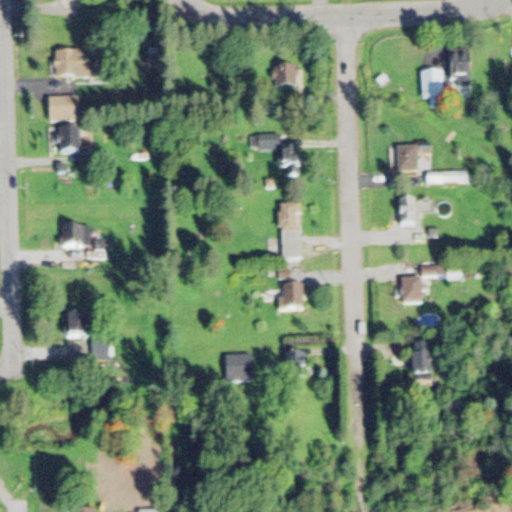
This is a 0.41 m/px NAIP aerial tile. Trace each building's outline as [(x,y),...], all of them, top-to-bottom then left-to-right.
[(93,53),(63,53),(63,80),(93,80),(93,53)] [(474,61),(458,62),(459,82),(475,81),(474,61)] [(281,72),(281,93),(302,93),(302,72),(281,72)] [(428,108),(450,108),(450,76),(428,76),(428,108)] [(55,102),(55,125),(83,125),(83,102),(55,102)] [(66,132),(66,155),(85,155),(85,132),(66,132)] [(261,141),(261,150),(283,150),(283,141),(261,141)] [(422,177),(422,151),(404,151),(404,177),(422,177)] [(294,178),(302,178),(302,154),(285,154),(285,171),(294,171),(294,178)] [(406,216),(419,215),(419,206),(405,206),(406,216)] [(305,261),(303,207),(286,207),(288,261),(305,261)] [(96,232),(68,232),(68,251),(96,251),(96,232)] [(407,309),(426,309),(426,285),(407,285),(407,309)] [(289,313),(308,313),(308,290),(289,290),(289,313)] [(72,342),(93,342),(93,322),(72,322),(72,342)] [(432,381),(432,354),(416,354),(416,381),(432,381)] [(233,361),(233,386),(257,386),(257,361),(233,361)] [(291,381),(309,381),(309,361),(291,361),(291,381)]
